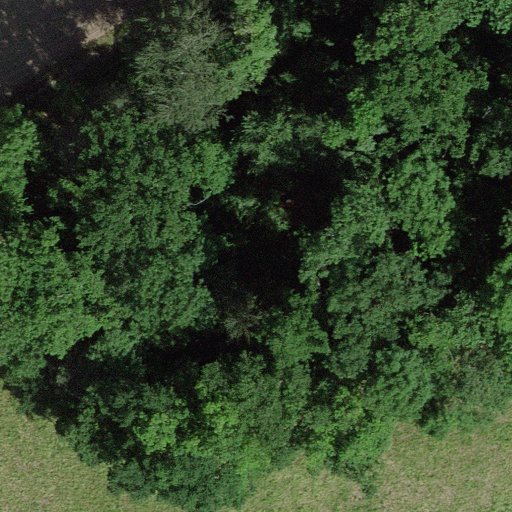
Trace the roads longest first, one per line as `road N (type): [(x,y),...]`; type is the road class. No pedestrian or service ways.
road 1 (track): [(0,297),(94,372),(199,415),(302,407),(511,319)]
road 2 (motorway): [(0,452),(511,251)]
